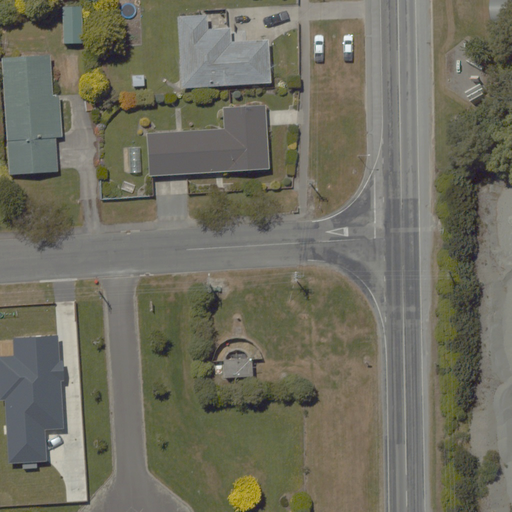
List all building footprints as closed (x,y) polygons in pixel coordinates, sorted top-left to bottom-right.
[(50,38),(61,37),(61,45),(84,44),(83,8),(60,9),(60,17),(50,18),(50,38)] [(270,12),(177,15),(179,86),(272,83),(270,12)] [(56,55),(3,56),(5,173),(58,172),(56,55)] [(224,132),(148,135),(150,179),(268,174),(265,106),(223,108),(224,132)] [(255,358),(225,359),(226,382),(256,380),(255,358)]
